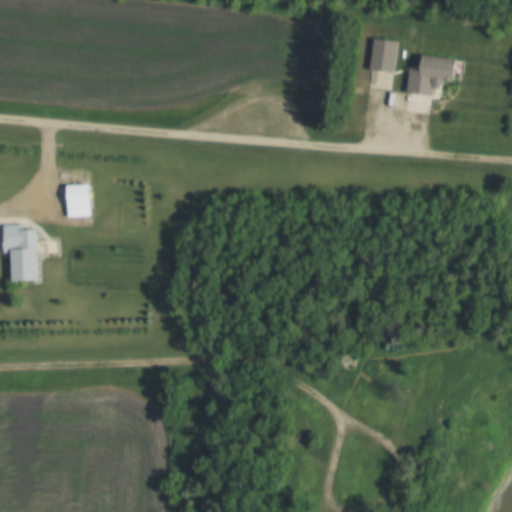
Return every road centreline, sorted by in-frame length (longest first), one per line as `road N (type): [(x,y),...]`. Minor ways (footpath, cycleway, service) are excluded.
road 1 (residential): [(0,122),(511,165)]
road 2 (residential): [(339,418),(253,364),(0,369)]
road 3 (residential): [(337,446),(339,418),(393,451),(399,467),(376,509),(332,509),(326,496),(337,446)]
